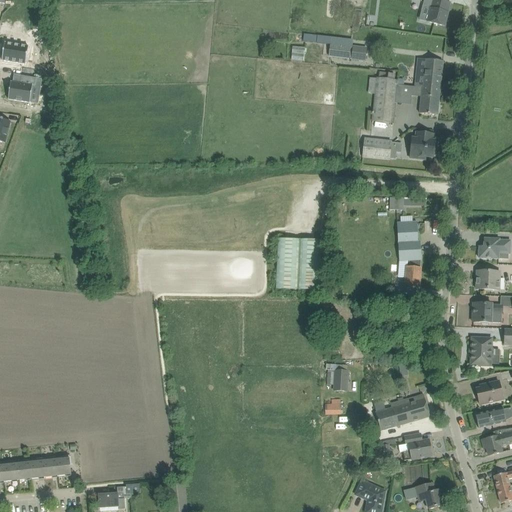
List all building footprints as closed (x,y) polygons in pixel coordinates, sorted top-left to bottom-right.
[(382,0),(379,13),(399,18),(404,0),(402,0),(382,0)] [(424,0),(422,8),(430,10),(427,22),(435,24),(445,26),(450,3),(441,1),(439,0),(424,0)] [(351,31),(357,32),(362,13),(356,11),(351,31)] [(384,28),(393,30),(395,22),(386,19),(384,28)] [(4,43),(2,61),(26,64),(28,47),(4,43)] [(350,47),(330,45),(328,57),(349,59),(349,58),(351,58),(351,60),(365,62),(367,48),(353,46),(353,48),(350,47)] [(443,62),(425,60),(422,89),(432,90),(431,99),(439,99),(443,62)] [(22,67),(21,75),(38,78),(40,70),(22,67)] [(400,87),(400,86),(398,85),(398,82),(394,81),(394,76),(388,75),(388,81),(377,80),(369,79),(368,94),(375,95),(372,122),(393,125),(396,103),(410,105),(411,96),(421,97),(419,114),(437,116),(439,99),(431,99),(432,90),(422,89),(400,87)] [(11,82),(8,100),(30,103),(30,102),(32,86),(35,87),(36,79),(38,79),(38,78),(21,76),(20,84),(13,83),(11,82)] [(10,122),(0,119),(0,141),(5,143),(10,122)] [(410,158),(416,159),(426,160),(426,157),(433,158),(435,141),(432,141),(433,135),(422,133),(421,140),(412,139),(410,158)] [(364,138),(362,158),(389,160),(391,141),(364,138)] [(389,198),(389,210),(403,211),(403,198),(389,198)] [(417,222),(397,223),(398,243),(418,242),(417,222)] [(320,291),(322,240),(278,238),(276,289),(320,291)] [(477,255),(479,256),(479,259),(499,259),(499,254),(510,254),(510,241),(499,241),(499,240),(484,239),(484,247),(479,247),(479,249),(477,250),(477,255)] [(418,242),(398,243),(399,262),(408,261),(407,269),(406,269),(405,286),(419,287),(420,269),(420,260),(421,260),(420,242),(418,242)] [(486,290),(500,291),(501,273),(487,272),(477,272),(476,290),(486,290)] [(502,306),(483,305),(483,304),(473,304),(472,323),(482,323),(482,325),(488,325),(488,323),(491,323),(491,314),(502,314),(502,306)] [(472,339),(471,366),(490,366),(491,349),(491,339),(482,339),(472,339)] [(327,373),(326,385),(334,385),(334,391),(347,392),(348,372),(347,372),(347,365),(336,365),(336,371),(328,370),(328,373),(327,373)] [(476,390),(477,392),(476,394),(475,395),(475,397),(476,398),(477,399),(478,400),(480,405),(503,400),(499,382),(482,386),(482,388),(476,390)] [(376,412),(381,431),(420,420),(430,417),(423,395),(414,398),(390,404),(391,408),(385,410),(383,402),(373,405),(376,413),(376,412)] [(325,404),(325,415),(340,415),(340,399),(331,400),(331,404),(325,404)] [(506,423),(503,409),(475,415),(478,429),(506,423)] [(483,452),(487,450),(489,456),(498,454),(502,453),(500,447),(511,443),(511,428),(493,433),(494,433),(495,437),(484,440),(485,441),(481,442),(483,452)] [(406,445),(398,447),(400,453),(403,453),(405,462),(422,459),(432,457),(429,440),(422,441),(421,435),(411,436),(404,438),(406,445)] [(383,443),(381,443),(383,453),(391,451),(389,445),(392,444),(396,443),(395,439),(391,440),(382,442),(383,443)] [(0,463),(0,481),(4,481),(4,482),(12,481),(12,480),(17,479),(17,481),(26,480),(26,478),(30,478),(31,479),(39,479),(39,477),(44,477),(44,478),(52,477),(52,476),(57,475),(57,477),(66,476),(66,474),(71,474),(71,475),(70,465),(69,456),(0,463)] [(494,477),(497,490),(510,487),(508,480),(511,479),(511,472),(506,474),(494,477)] [(167,484),(169,494),(170,511),(188,511),(185,481),(167,484)] [(359,486),(355,495),(368,501),(365,511),(381,511),(382,506),(383,503),(384,498),(378,496),(381,490),(362,481),(359,486)] [(411,490),(403,492),(405,500),(413,498),(417,497),(418,503),(425,501),(427,500),(429,510),(434,508),(444,506),(442,495),(440,496),(438,491),(435,492),(433,484),(414,489),(415,489),(411,490)] [(140,485),(126,486),(127,495),(140,494),(140,485)] [(510,487),(497,490),(501,504),(511,500),(511,493),(510,487)] [(99,509),(118,508),(118,510),(124,509),(123,494),(99,496),(99,509)]
